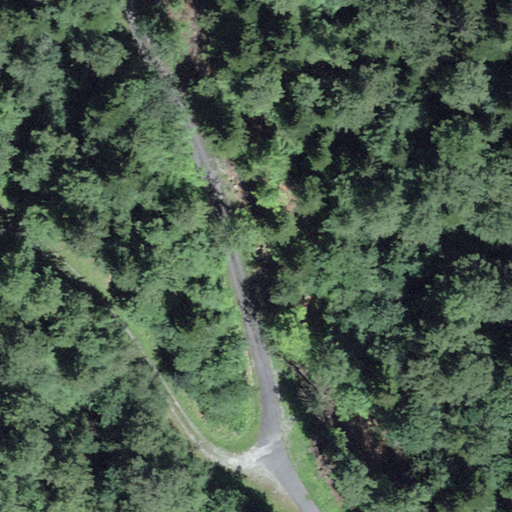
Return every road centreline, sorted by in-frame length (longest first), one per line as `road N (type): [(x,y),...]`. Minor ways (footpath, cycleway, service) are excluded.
road 1 (track): [(152,0),(234,349),(327,511)]
road 2 (track): [(312,511),(204,443),(134,336),(0,211)]
